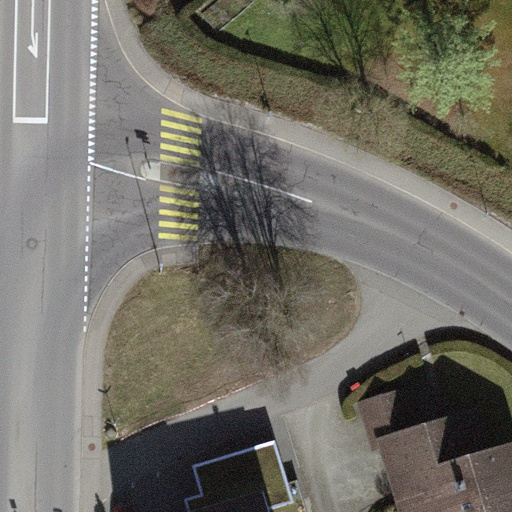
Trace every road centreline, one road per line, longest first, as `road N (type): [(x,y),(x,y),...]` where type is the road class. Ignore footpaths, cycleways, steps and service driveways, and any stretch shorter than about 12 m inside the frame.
road 1 (tertiary): [(34,158),(183,175),(317,204),(511,305)]
road 2 (tertiary): [(23,511),(34,158)]
road 3 (tertiary): [(34,158),(38,0)]
